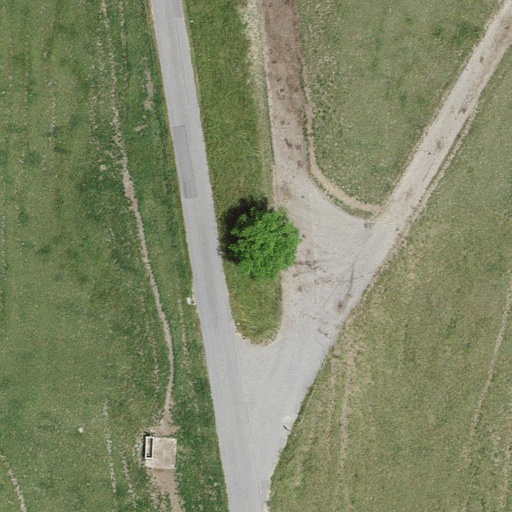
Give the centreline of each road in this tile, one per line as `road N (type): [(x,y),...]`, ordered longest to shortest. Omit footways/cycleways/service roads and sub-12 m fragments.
road 1 (unclassified): [(251,511),(166,0)]
road 2 (unknown): [(229,382),(308,304),(511,5)]
